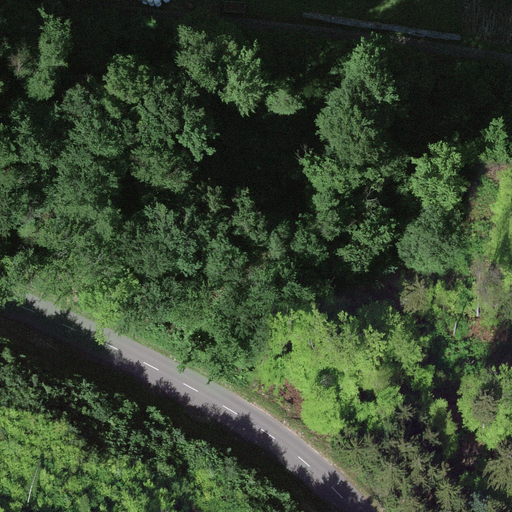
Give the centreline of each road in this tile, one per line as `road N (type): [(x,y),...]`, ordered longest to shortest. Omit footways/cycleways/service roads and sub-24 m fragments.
road 1 (unclassified): [(60,0),(511,64)]
road 2 (tertiary): [(0,297),(195,389),(309,460),(366,511)]
